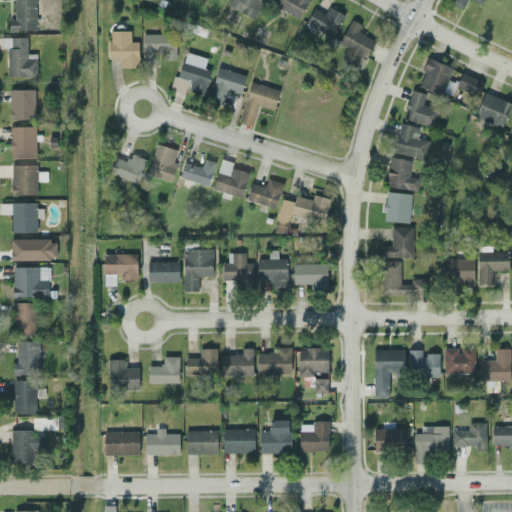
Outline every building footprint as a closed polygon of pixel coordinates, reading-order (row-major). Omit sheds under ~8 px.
[(9,29),(35,29),(34,0),(13,0),(14,18),(8,18),(9,29)] [(228,0),(226,4),(253,18),(262,0),(228,0)] [(307,0),(271,0),(270,2),(298,18),(307,0)] [(471,0),(479,4),(481,0),(450,0),(449,2),(461,8),(464,0),(471,0)] [(343,13),(327,6),(324,12),(312,7),(305,24),(333,36),(343,13)] [(129,29),(107,30),(108,58),(119,58),(120,67),(138,66),(137,41),(130,41),(129,29)] [(141,64),(154,64),(155,55),(174,56),(175,34),(143,32),(141,64)] [(7,76),(36,76),(36,53),(26,53),(27,36),(0,36),(0,47),(7,47),(7,76)] [(206,57),(183,51),(172,88),(184,91),(186,87),(203,92),(209,69),(203,68),(206,57)] [(417,85),(441,94),(450,66),(427,57),(417,85)] [(245,74),(217,66),(207,98),(221,102),(225,89),(239,93),(245,74)] [(455,86),(474,94),(480,80),(460,71),(455,86)] [(237,121),(251,125),(257,105),(273,109),(279,89),(249,80),(237,121)] [(34,118),(34,88),(8,89),(9,119),(34,118)] [(424,93),(410,89),(402,117),(431,126),(437,108),(421,103),(424,93)] [(500,128),(511,102),(483,91),(473,117),(500,128)] [(429,140),(416,136),(419,127),(400,121),(392,150),(423,159),(429,140)] [(35,156),(35,125),(9,125),(9,157),(35,156)] [(176,149),(156,143),(146,174),(170,181),(176,161),(172,160),(176,149)] [(139,183),(147,158),(128,152),(120,177),(139,183)] [(178,176),(208,185),(215,161),(203,157),(200,166),(183,161),(178,176)] [(410,158),(388,157),(386,187),(417,188),(417,176),(409,176),(410,158)] [(231,167),(232,161),(220,158),(212,188),(241,196),(247,171),(231,167)] [(10,164),(11,194),(36,193),(36,180),(46,180),(46,170),(36,170),(36,163),(10,164)] [(274,207),(282,182),(266,177),(264,186),(250,182),(245,198),(274,207)] [(382,220),(409,222),(410,192),(384,191),(382,220)] [(278,198),(273,231),(285,233),(288,217),(324,222),(327,197),(312,194),(311,198),(294,195),(293,200),(278,198)] [(10,202),(0,202),(0,213),(10,213),(10,202)] [(36,231),(36,217),(42,217),(42,203),(11,203),(11,231),(36,231)] [(412,226),(390,226),(390,245),(381,244),(380,256),(411,256),(412,226)] [(9,238),(9,259),(55,258),(55,238),(9,238)] [(183,290),(197,290),(197,275),(212,275),(211,248),(182,248),(183,290)] [(256,257),(256,279),(267,279),(267,287),(286,287),(287,257),(277,257),(277,249),(268,249),(268,257),(256,257)] [(244,252),(227,251),(226,262),(221,262),(221,280),(252,280),(252,261),(244,261),(244,252)] [(507,270),(508,251),(477,251),(476,284),(491,284),(492,269),(507,270)] [(136,253),(103,252),(102,284),(116,285),(116,278),(136,278),(136,253)] [(473,257),(444,256),(443,282),(472,283),(473,257)] [(178,260),(147,261),(147,281),(178,280),(178,260)] [(380,293),(426,293),(426,278),(410,278),(410,283),(399,283),(399,260),(380,260),(380,293)] [(326,288),(326,262),(292,263),(292,283),(309,283),(310,289),(326,288)] [(11,296),(48,296),(49,266),(12,265),(11,296)] [(35,301),(12,301),(13,334),(35,334),(35,301)] [(15,340),(16,362),(12,362),(12,374),(38,373),(38,340),(15,340)] [(290,346),(275,346),(275,351),(256,352),(256,374),(290,373),(290,346)] [(312,371),(327,371),(326,346),(297,347),(298,375),(312,375),(312,371)] [(216,348),(198,347),(198,357),(184,357),(184,373),(215,374),(216,348)] [(252,374),(251,347),(240,347),(240,353),(221,354),(221,375),(252,374)] [(443,372),(474,372),(474,347),(458,347),(443,347),(443,372)] [(509,347),(493,347),(493,359),(480,359),(480,379),(508,380),(509,347)] [(402,348),(372,349),(373,396),(388,396),(387,373),(403,373),(402,348)] [(438,353),(421,353),(421,348),(407,349),(407,370),(418,369),(418,375),(438,375),(438,353)] [(177,382),(178,355),(162,355),(162,364),(148,364),(147,381),(177,382)] [(138,388),(137,366),(123,367),(123,358),(106,358),(107,388),(138,388)] [(327,391),(326,377),(313,377),(314,392),(327,391)] [(35,412),(35,397),(43,397),(43,387),(34,387),(35,379),(12,379),(11,412),(35,412)] [(259,430),(258,451),(288,452),(289,419),(269,419),(268,430),(259,430)] [(328,421),(299,421),(298,449),(328,450),(328,421)] [(451,430),(451,445),(474,445),(474,449),(485,449),(485,421),(467,421),(467,429),(451,430)] [(447,425),(421,425),(421,432),(413,432),(414,461),(428,460),(428,450),(447,450),(447,425)] [(491,444),(507,444),(507,449),(511,449),(511,425),(491,425),(491,444)] [(178,433),(164,432),(164,427),(155,427),(154,433),(144,432),(143,453),(178,454),(178,433)] [(222,451),(253,451),(253,427),(221,428),(222,451)] [(373,449),(403,450),(403,428),(373,427),(373,449)] [(32,428),(10,429),(11,463),(33,462),(33,447),(43,447),(43,435),(32,435),(32,428)] [(216,452),(216,429),(184,429),(185,453),(216,452)] [(104,454),(138,454),(138,430),(103,430),(104,454)]
